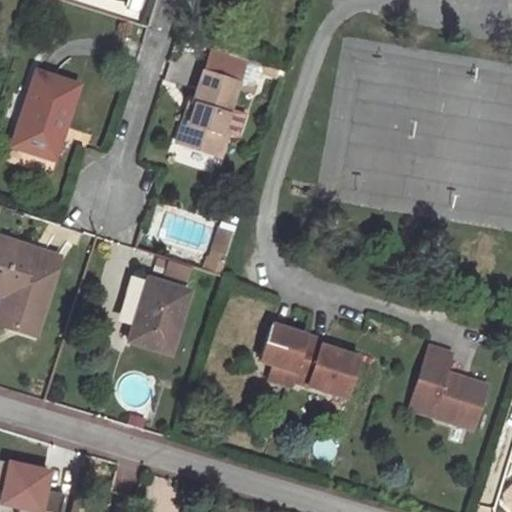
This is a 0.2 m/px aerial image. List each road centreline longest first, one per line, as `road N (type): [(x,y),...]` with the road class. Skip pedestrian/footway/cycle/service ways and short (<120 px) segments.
road 1 (residential): [(352,511),(0,405)]
road 2 (residential): [(106,207),(170,0)]
